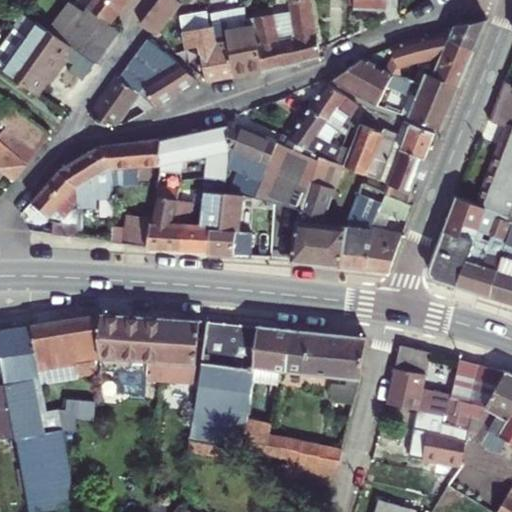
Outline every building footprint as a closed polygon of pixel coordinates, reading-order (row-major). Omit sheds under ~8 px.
[(88,0),(78,0),(58,28),(80,43),(103,59),(125,27),(115,20),(94,4),(88,0)] [(97,0),(94,4),(115,20),(130,0),(97,0)] [(158,0),(141,22),(157,35),(182,3),(178,0),(158,0)] [(279,10),(260,14),(269,67),(323,54),(324,54),(315,0),(296,0),(297,7),(301,31),(284,34),(279,10)] [(297,7),(279,10),(284,34),(301,31),(297,7)] [(208,73),(210,81),(239,74),(232,42),(223,44),(220,32),(217,22),(212,23),(209,9),(181,15),(188,46),(202,43),(208,73)] [(33,10),(22,24),(34,33),(45,18),(33,10)] [(254,25),(220,32),(223,44),(232,42),(239,74),(269,67),(260,14),(252,15),(254,25)] [(0,55),(11,63),(10,65),(43,91),(59,69),(62,72),(74,56),(71,54),(80,43),(58,28),(54,25),(45,18),(34,33),(22,24),(0,53),(0,55)] [(457,23),(453,32),(450,42),(476,52),(490,20),(457,23)] [(453,32),(440,35),(442,51),(436,52),(436,59),(435,62),(429,76),(461,88),(476,52),(450,42),(453,32)] [(395,47),(398,58),(401,70),(435,62),(436,59),(436,52),(442,51),(440,35),(395,47)] [(150,38),(124,77),(146,91),(151,84),(163,103),(203,77),(150,38)] [(72,64),(93,79),(104,63),(106,61),(103,59),(80,43),(71,54),(74,56),(76,58),(72,64)] [(381,66),(381,67),(362,97),(380,107),(397,76),(399,71),(401,70),(398,58),(395,47),(389,49),(391,55),(381,66)] [(368,60),(332,82),(362,97),(381,67),(368,60)] [(420,74),(415,85),(424,89),(429,78),(420,74)] [(122,75),(88,123),(108,127),(114,119),(120,124),(125,121),(146,91),(124,77),(122,75)] [(443,130),(461,88),(429,76),(429,78),(424,89),(415,85),(412,83),(406,94),(419,99),(411,118),(439,129),(443,130)] [(328,85),(311,109),(330,121),(328,123),(332,126),(336,122),(339,126),(351,118),(359,107),(346,97),(328,85)] [(511,103),(501,99),(492,119),(511,124),(511,103)] [(0,179),(4,175),(14,183),(29,164),(53,131),(22,108),(0,136),(0,179)] [(311,109),(290,139),(313,154),(335,163),(339,154),(342,147),(330,142),(338,131),(331,128),(332,126),(328,123),(330,121),(311,109)] [(398,148),(400,149),(427,160),(437,134),(408,123),(398,148)] [(511,124),(479,205),(489,209),(508,215),(511,216),(511,124)] [(230,125),(227,126),(227,160),(234,163),(238,156),(252,161),(246,175),(260,181),(276,144),(230,125)] [(209,157),(207,182),(228,182),(227,160),(227,126),(163,141),(160,167),(176,164),(181,175),(181,176),(185,162),(209,157)] [(349,158),(339,154),(335,163),(345,167),(369,177),(377,158),(389,163),(401,136),(386,130),(384,135),(363,126),(349,158)] [(298,225),(292,262),(342,269),(349,215),(352,211),(358,197),(337,189),(345,167),(335,163),(313,154),(290,139),(283,136),(252,201),(276,206),(301,213),(298,223),(297,225),(298,225)] [(139,170),(160,167),(163,141),(100,149),(111,168),(115,173),(114,191),(141,189),(139,170)] [(80,189),(111,168),(100,149),(63,174),(80,189)] [(402,157),(390,186),(413,196),(427,160),(400,149),(398,156),(402,157)] [(160,167),(160,174),(181,175),(176,164),(160,167)] [(380,171),(376,180),(383,183),(387,174),(380,171)] [(67,203),(80,189),(63,174),(61,175),(33,205),(50,220),(57,213),(63,218),(71,207),(67,203)] [(207,182),(205,196),(226,198),(228,186),(228,182),(207,182)] [(364,184),(359,195),(381,206),(383,207),(388,195),(364,184)] [(151,226),(149,249),(185,252),(188,226),(176,225),(178,191),(158,189),(157,205),(155,222),(155,226),(151,226)] [(102,193),(101,244),(114,245),(114,233),(114,194),(102,193)] [(414,207),(388,195),(383,207),(410,219),(414,207)] [(191,226),(188,226),(185,252),(211,255),(213,232),(222,233),(226,198),(205,196),(202,227),(191,226)] [(245,199),(226,198),(222,233),(213,232),(211,255),(211,259),(252,261),(254,235),(242,234),(245,202),(250,203),(251,201),(245,199)] [(480,231),(489,209),(479,205),(460,198),(451,222),(469,228),(480,231)] [(352,211),(349,215),(342,269),(368,272),(373,231),(374,222),(358,219),(359,214),(352,211)] [(502,220),(499,219),(492,235),(497,237),(502,220)] [(131,234),(130,247),(149,249),(151,226),(155,226),(155,222),(132,220),(131,234)] [(506,221),(502,220),(497,237),(503,239),(508,222),(506,221)] [(451,222),(446,235),(465,241),(469,228),(451,222)] [(511,240),(511,223),(508,222),(503,239),(511,241),(511,240)] [(396,234),(373,231),(368,272),(390,275),(406,230),(399,227),(396,234)] [(469,262),(480,231),(469,228),(465,241),(446,235),(434,266),(434,269),(433,274),(435,277),(443,283),(460,288),(469,262)] [(68,230),(66,240),(78,241),(79,231),(68,230)] [(114,233),(114,245),(130,247),(131,234),(114,233)] [(510,245),(496,240),(492,251),(506,255),(510,245)] [(511,245),(510,245),(506,255),(492,298),(511,304),(511,245)] [(483,256),(480,265),(471,291),(492,298),(506,255),(492,251),(490,258),(483,256)] [(480,265),(469,262),(460,288),(471,291),(480,265)] [(95,304),(23,316),(32,363),(94,352),(90,330),(95,304)] [(185,373),(192,310),(97,304),(95,304),(90,330),(94,352),(95,360),(111,361),(113,361),(114,349),(140,351),(139,363),(139,369),(154,370),(185,373)] [(199,311),(183,433),(234,441),(238,411),(263,414),(271,359),(279,360),(284,319),(199,311)] [(23,316),(0,320),(0,390),(23,504),(55,498),(44,440),(53,439),(50,424),(41,426),(36,426),(26,368),(31,367),(32,366),(32,363),(23,316)] [(361,326),(284,319),(279,360),(355,365),(361,326)] [(114,349),(113,361),(111,361),(109,382),(123,383),(122,388),(137,390),(139,369),(139,363),(140,351),(114,349)] [(402,349),(397,371),(397,374),(394,389),(390,405),(419,411),(422,411),(449,417),(453,398),(426,392),(429,377),(433,355),(402,349)] [(32,366),(31,367),(32,375),(94,365),(95,360),(94,352),(32,363),(32,366)] [(26,368),(36,426),(41,426),(37,401),(32,375),(31,367),(26,368)] [(511,420),(511,372),(508,371),(489,409),(502,416),(493,431),(502,437),(511,420)] [(328,372),(325,404),(345,406),(353,374),(328,372)] [(453,398),(449,417),(446,428),(471,432),(477,403),(453,398)] [(262,425),(263,414),(238,411),(234,441),(259,445),(262,425)] [(449,417),(422,411),(419,411),(410,457),(464,467),(471,432),(446,428),(449,417)] [(329,415),(323,435),(336,437),(341,419),(329,415)] [(511,420),(502,437),(511,442),(511,420)] [(262,425),(259,445),(331,458),(336,437),(323,435),(262,425)] [(62,484),(53,439),(44,440),(55,498),(72,495),(69,482),(65,483),(62,484)] [(455,481),(451,478),(447,484),(451,487),(453,485),(455,481)] [(511,511),(511,494),(501,511),(511,511)] [(190,511),(174,500),(164,511),(190,511)]
